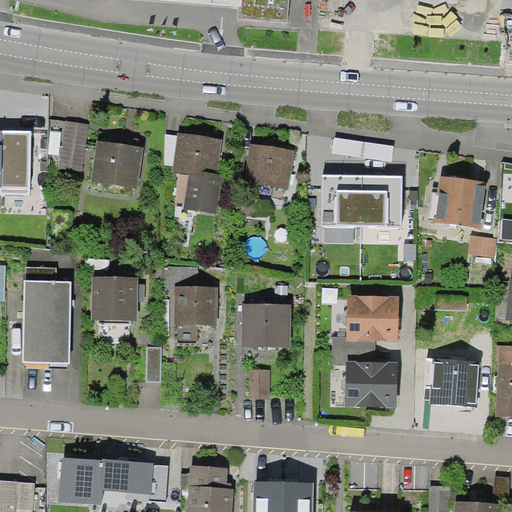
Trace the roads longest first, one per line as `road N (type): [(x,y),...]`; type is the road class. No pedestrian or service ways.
road 1 (primary): [(511,98),(216,77),(0,45)]
road 2 (residential): [(0,402),(511,444)]
